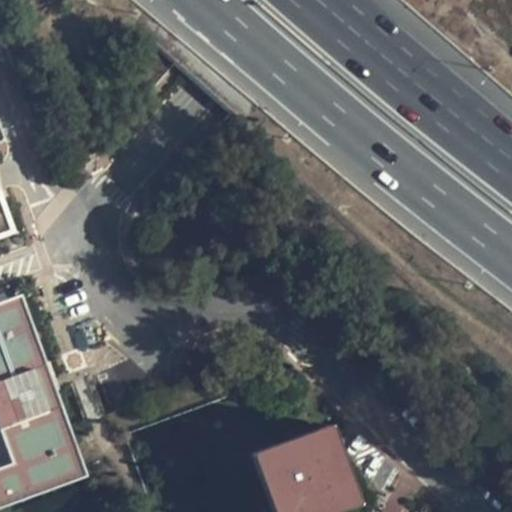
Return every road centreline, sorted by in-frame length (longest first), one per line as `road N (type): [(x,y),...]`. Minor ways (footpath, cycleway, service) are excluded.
road 1 (motorway): [(202,0),(511,255)]
road 2 (unknown): [(72,251),(0,60)]
road 3 (motorway): [(511,168),(393,73)]
